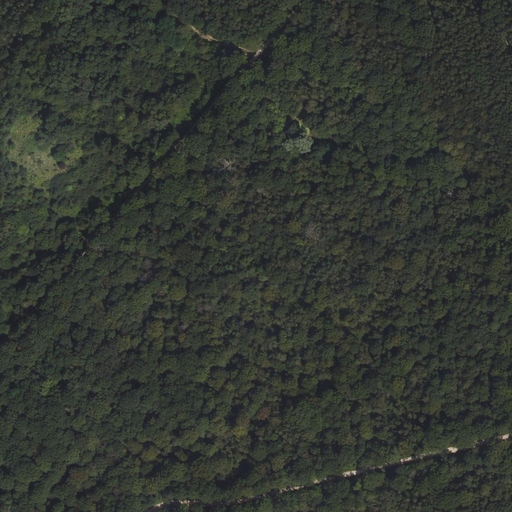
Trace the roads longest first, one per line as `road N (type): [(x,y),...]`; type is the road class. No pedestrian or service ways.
road 1 (track): [(0,349),(301,0)]
road 2 (track): [(511,218),(374,103),(124,0)]
road 3 (track): [(149,511),(234,501),(511,436)]
